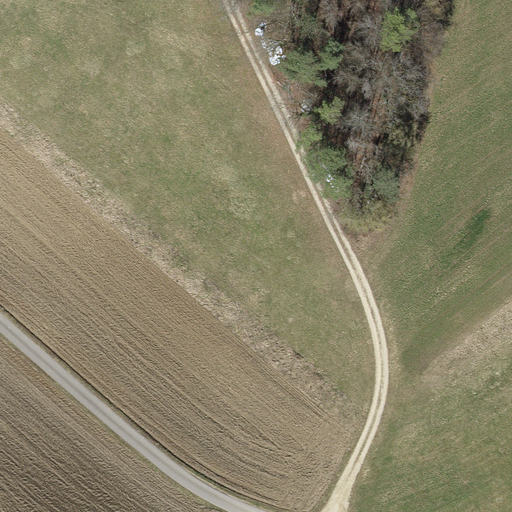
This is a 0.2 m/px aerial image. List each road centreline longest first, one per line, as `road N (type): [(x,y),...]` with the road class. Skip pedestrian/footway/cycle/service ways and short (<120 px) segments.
road 1 (track): [(335,511),(390,385),(375,302),(244,0)]
road 2 (unclassified): [(252,511),(197,487),(0,319)]
